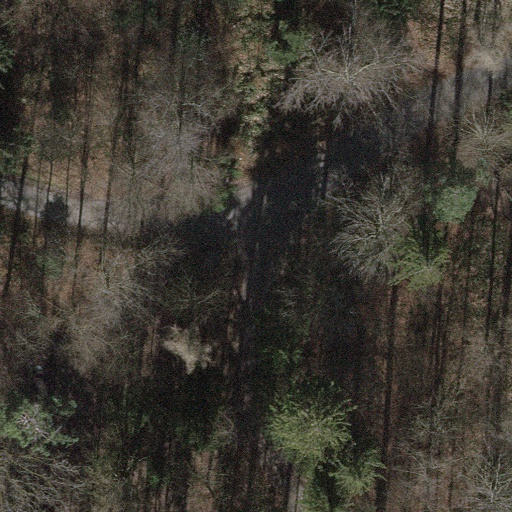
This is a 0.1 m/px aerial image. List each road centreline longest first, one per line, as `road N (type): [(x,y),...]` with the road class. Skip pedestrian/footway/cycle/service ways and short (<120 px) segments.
road 1 (track): [(511,65),(251,222)]
road 2 (track): [(251,222),(258,257),(251,376),(300,511)]
road 3 (track): [(251,222),(62,208),(0,190)]
